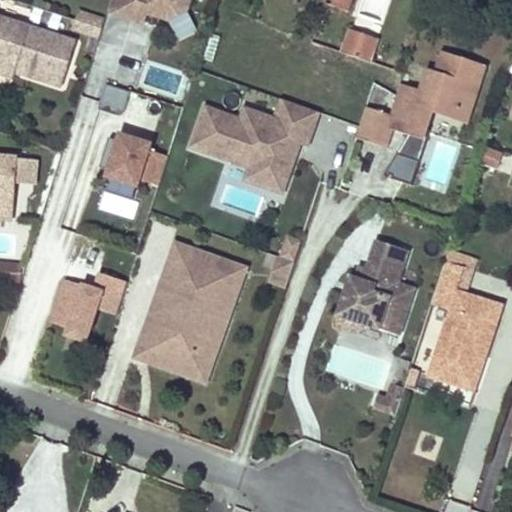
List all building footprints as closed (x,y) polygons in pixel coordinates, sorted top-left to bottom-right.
[(111,0),(108,11),(137,20),(141,9),(169,18),(187,10),(190,0),(111,0)] [(347,10),(350,0),(331,0),(330,4),(347,10)] [(104,21),(79,12),(75,25),(99,34),(104,21)] [(0,16),(0,58),(7,61),(10,59),(22,63),(20,71),(64,85),(78,42),(0,16)] [(376,36),(350,28),(342,51),(368,60),(376,36)] [(418,89),(398,82),(394,93),(387,114),(364,106),(354,137),(385,147),(391,129),(407,134),(395,154),(384,177),(410,185),(418,161),(427,133),(429,129),(416,122),(420,114),(416,112),(423,101),(450,117),(454,110),(458,113),(462,105),(458,103),(463,96),(474,99),(486,65),(440,50),(433,70),(425,67),(418,89)] [(0,58),(0,71),(18,77),(20,71),(22,63),(10,59),(7,61),(0,58)] [(131,88),(106,81),(98,108),(116,113),(117,108),(124,110),(131,88)] [(467,123),(474,99),(463,96),(458,103),(462,105),(458,113),(454,110),(450,117),(461,121),(467,123)] [(240,119),(205,108),(192,148),(249,167),(245,179),(282,191),(299,140),(308,143),(319,110),(281,98),(275,117),(244,107),(240,119)] [(434,112),(450,117),(423,101),(416,112),(420,114),(416,122),(429,129),(434,112)] [(119,140),(109,137),(100,164),(159,184),(168,156),(151,150),(153,144),(122,133),(119,140)] [(17,160),(17,155),(0,153),(0,217),(12,218),(15,184),(17,160)] [(39,162),(17,160),(15,184),(38,185),(39,162)] [(300,241),(285,236),(271,278),(286,283),(300,241)] [(357,281),(361,283),(356,297),(347,295),(339,321),(342,328),(357,333),(364,330),(365,325),(400,336),(415,290),(398,285),(409,252),(379,242),(370,270),(362,268),(357,280),(357,281)] [(244,269),(175,245),(137,358),(205,380),(244,269)] [(0,282),(18,284),(19,262),(0,261),(0,282)] [(439,281),(432,302),(451,308),(429,375),(474,389),(503,302),(458,287),(464,267),(446,261),(439,281)] [(126,282),(102,275),(97,289),(67,280),(54,323),(70,328),(67,336),(88,343),(99,307),(117,313),(126,282)] [(357,280),(352,279),(347,295),(356,297),(361,283),(357,281),(357,280)] [(451,503),(447,511),(466,511),(467,509),(451,503)]
